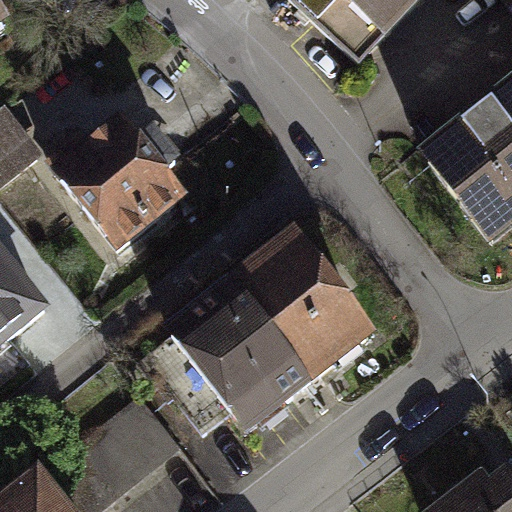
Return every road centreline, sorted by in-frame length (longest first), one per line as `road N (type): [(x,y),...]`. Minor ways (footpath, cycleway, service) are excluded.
road 1 (residential): [(0,428),(331,163)]
road 2 (residential): [(473,343),(260,511)]
road 3 (residential): [(331,163),(473,343)]
road 4 (residential): [(175,0),(261,75),(331,163)]
